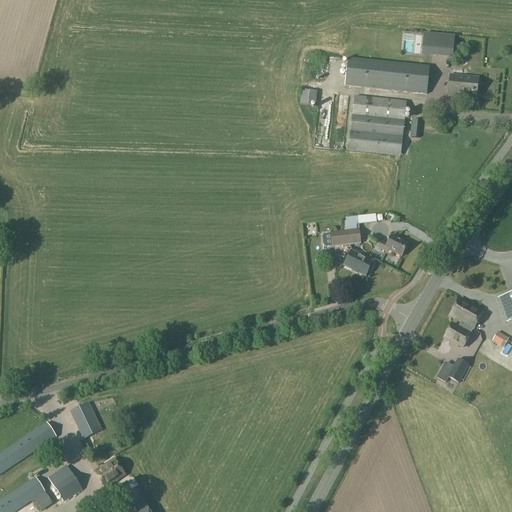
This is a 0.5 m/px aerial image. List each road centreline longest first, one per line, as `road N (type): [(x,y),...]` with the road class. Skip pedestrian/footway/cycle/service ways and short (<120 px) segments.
road 1 (unclassified): [(0,404),(365,301),(412,320)]
road 2 (secondary): [(310,511),(412,320)]
